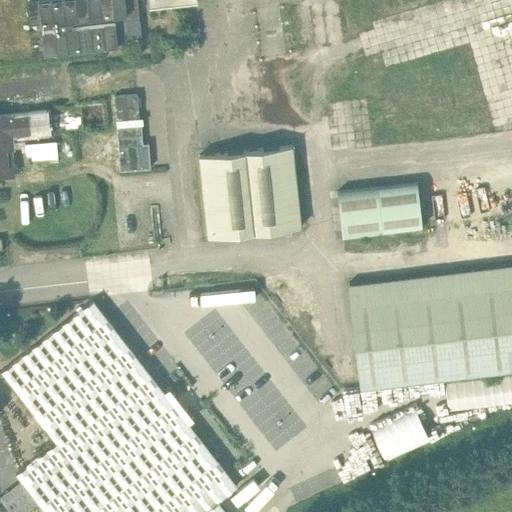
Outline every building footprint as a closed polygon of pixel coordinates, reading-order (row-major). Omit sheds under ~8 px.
[(142,41),(136,0),(25,0),(28,24),(53,21),(54,26),(29,29),(32,54),(142,41)] [(115,96),(117,120),(139,119),(138,94),(115,96)] [(51,108),(0,113),(0,166),(7,166),(4,136),(54,131),(51,108)] [(117,124),(121,170),(151,167),(149,143),(143,143),(141,123),(117,124)] [(301,225),(293,144),(199,154),(208,235),(301,225)] [(336,192),(341,237),(421,228),(416,183),(336,192)] [(511,283),(350,303),(360,386),(360,387),(511,368),(511,283)] [(93,299),(2,371),(56,441),(16,473),(46,511),(228,511),(218,499),(237,485),(93,299)] [(511,370),(444,378),(448,410),(511,403),(511,370)]
